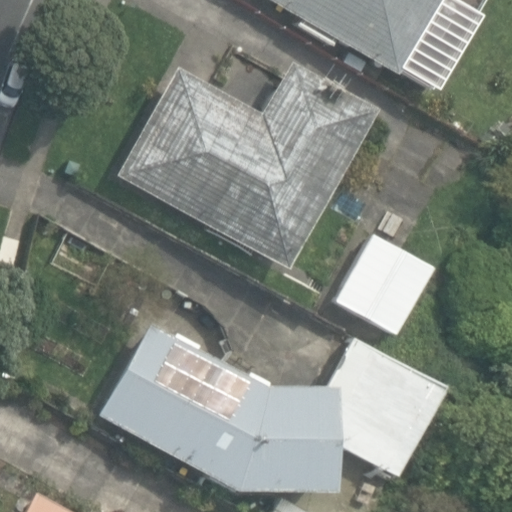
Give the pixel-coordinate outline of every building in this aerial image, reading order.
[(332,38),(389,73),(432,0),(267,0),(297,18),(292,25),(327,46),(332,38)] [(114,175),(279,267),(367,109),(286,64),(257,115),(173,68),(114,175)] [(330,301),(389,334),(427,268),(368,234),(330,301)] [(94,413),(227,489),(325,489),(325,439),(388,475),(437,388),(350,339),(324,387),(254,387),(144,325),(94,413)] [(17,511),(61,511),(28,493),(17,511)] [(269,511),(305,511),(279,497),(269,511)]
